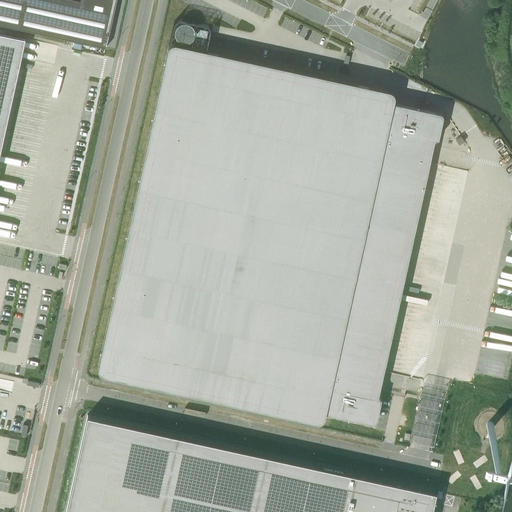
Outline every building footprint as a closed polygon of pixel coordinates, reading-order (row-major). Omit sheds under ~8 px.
[(0,0),(0,23),(106,47),(116,0),(80,0),(78,9),(33,0),(0,0)] [(208,30),(197,28),(194,42),(205,45),(208,30)] [(0,151),(25,37),(0,31),(0,151)] [(389,90),(176,43),(175,43),(173,43),(172,43),(171,44),(170,45),(169,46),(168,48),(98,366),(98,367),(98,368),(99,370),(99,371),(100,372),(100,373),(102,373),(103,374),(317,421),(318,421),(319,421),(320,421),(321,420),(323,419),(323,418),(324,417),(325,416),(325,412),(372,422),(373,422),(374,422),(375,421),(376,420),(376,419),(381,397),(380,397),(380,396),(379,395),(378,394),(378,393),(398,302),(434,140),(434,139),(435,138),(436,138),(437,138),(438,138),(443,117),(443,116),(442,114),(442,113),(441,113),(440,112),(393,102),(394,98),(394,96),(394,95),(394,94),(394,93),(393,93),(392,91),(391,90),(389,90)] [(464,141),(461,136),(456,139),(459,144),(464,141)] [(87,414),(65,511),(431,511),(436,490),(87,414)] [(489,420),(487,420),(486,421),(485,423),(484,424),(484,426),(485,427),(485,429),(486,430),(488,431),(489,431),(491,431),(492,431),(494,430),(495,428),(495,427),(496,425),(495,424),(495,422),(494,421),(492,420),(491,420),(489,420)]
